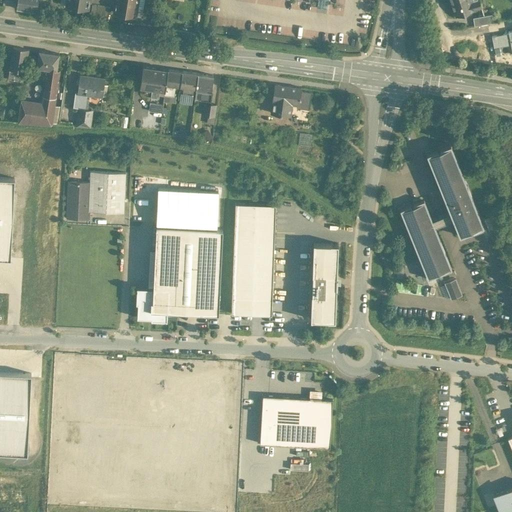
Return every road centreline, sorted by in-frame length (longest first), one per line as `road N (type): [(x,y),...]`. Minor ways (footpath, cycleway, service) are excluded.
road 1 (secondary): [(0,25),(385,79)]
road 2 (unclassified): [(334,352),(0,333)]
road 3 (unclassified): [(385,79),(357,329)]
road 4 (unclassified): [(378,358),(511,372)]
road 5 (secondary): [(385,79),(511,98)]
